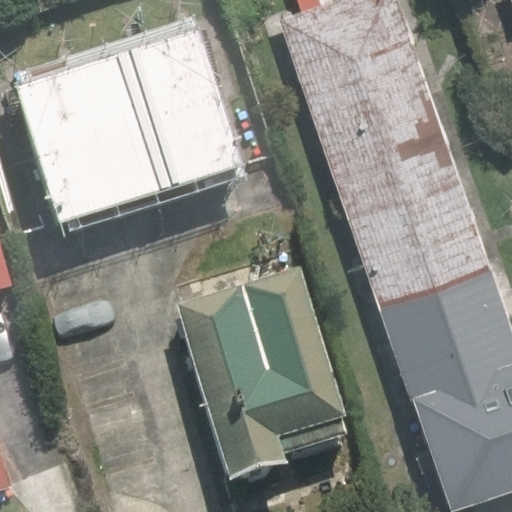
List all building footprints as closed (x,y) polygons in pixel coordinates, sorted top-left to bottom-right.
[(413,382),(452,497),(511,476),(511,325),(402,0),(314,0),(281,11),(406,385),(413,382)] [(12,88),(57,228),(238,170),(193,30),(12,88)] [(0,291),(12,287),(0,246),(0,291)] [(179,317),(234,493),(300,473),(290,441),(352,421),(307,277),(179,317)] [(0,489),(25,479),(0,415),(0,489)]
